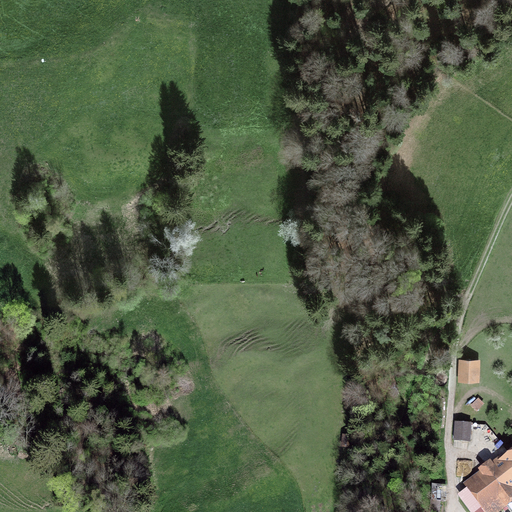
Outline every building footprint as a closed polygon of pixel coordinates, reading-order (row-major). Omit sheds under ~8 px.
[(477,361),(461,361),(460,379),(476,380),(477,361)] [(478,400),(472,406),(476,411),(483,404),(478,400)] [(471,426),(455,424),(454,441),(470,442),(471,426)] [(352,437),(343,435),(342,446),(350,447),(352,437)] [(511,456),(494,470),(490,466),(482,473),(485,477),(460,497),(471,511),(474,511),(498,494),(511,511),(511,493),(511,492),(511,490),(511,456)] [(445,501),(445,486),(432,486),(429,511),(436,511),(439,501),(445,501)]
